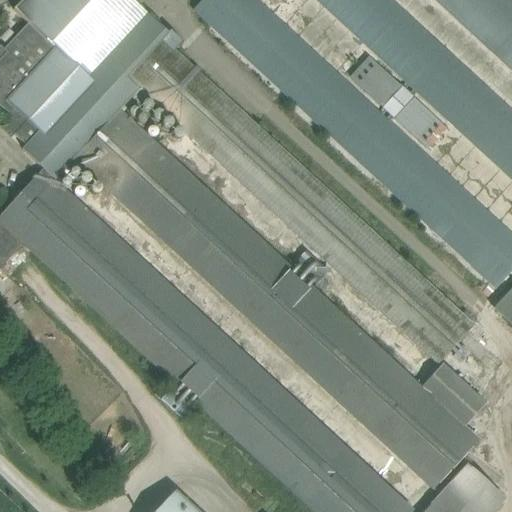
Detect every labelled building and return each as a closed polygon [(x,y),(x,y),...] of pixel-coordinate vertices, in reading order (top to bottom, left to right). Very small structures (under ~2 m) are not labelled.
[(74,163),(121,112),(132,100),(138,105),(146,96),(128,79),(163,42),(174,51),(181,43),(131,0),(23,0),(14,11),(28,24),(5,50),(1,46),(0,47),(0,59),(1,60),(0,60),(0,105),(23,127),(14,135),(26,147),(22,151),(44,171),(56,182),(74,163)] [(511,272),(511,236),(254,0),(202,0),(194,10),(497,289),(511,272)] [(317,0),(511,178),(511,112),(388,0),(317,0)] [(511,4),(507,0),(435,0),(511,70),(511,4)] [(474,327),(174,51),(163,42),(128,79),(146,96),(438,366),(474,327)] [(447,132),(368,60),(349,81),(427,153),(447,132)] [(121,112),(74,163),(433,491),(479,441),(465,428),(422,388),(313,288),(292,269),(155,142),(141,130),(121,112)] [(0,269),(24,244),(314,511),(413,511),(414,511),(56,182),(44,171),(0,218),(0,269)] [(329,273),(306,252),(292,267),(315,288),(329,273)] [(511,295),(496,312),(511,326),(511,295)] [(183,420),(194,408),(172,389),(162,400),(183,420)] [(495,511),(508,498),(468,463),(424,511),(495,511)] [(156,511),(196,511),(175,492),(156,511)]
